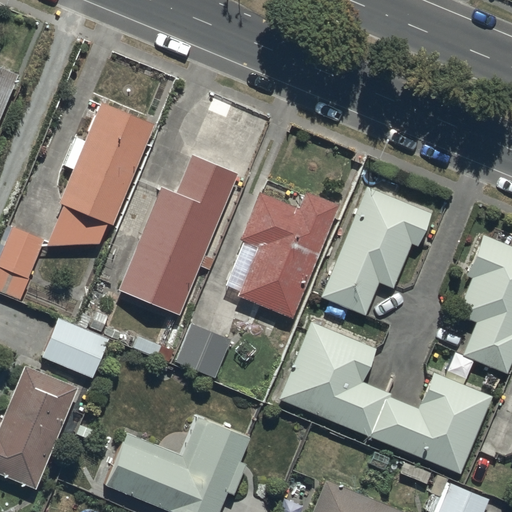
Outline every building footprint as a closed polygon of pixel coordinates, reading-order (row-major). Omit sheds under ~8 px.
[(0,113),(14,78),(0,71),(0,113)] [(62,169),(70,172),(55,205),(62,208),(45,248),(96,248),(106,227),(109,228),(152,127),(98,104),(82,142),(74,139),(62,169)] [(173,196),(158,190),(116,295),(177,319),(197,270),(207,274),(212,261),(203,257),(234,177),(188,159),(173,196)] [(427,216),(363,189),(317,300),(362,319),(376,287),(388,292),(407,247),(413,250),(427,216)] [(293,210),(256,195),(237,242),(241,244),(223,289),(238,295),(229,317),(276,336),(282,319),(288,322),(334,208),(299,194),(293,210)] [(42,238),(9,226),(0,248),(0,295),(17,302),(42,238)] [(511,250),(479,237),(462,278),(467,280),(452,317),(472,326),(459,358),(503,376),(511,355),(511,250)] [(107,340),(56,320),(40,360),(90,380),(107,340)] [(307,323),(275,402),(456,477),(489,398),(430,374),(414,411),(386,400),(387,398),(357,385),(372,350),(307,323)] [(228,342),(190,326),(173,365),(212,381),(228,342)] [(0,478),(33,492),(75,391),(23,369),(0,425),(0,478)] [(124,437),(103,489),(160,511),(217,511),(224,496),(232,499),(244,467),(239,465),(248,441),(195,420),(179,459),(124,437)] [(429,496),(422,511),(423,511),(480,511),(486,500),(434,477),(427,494),(429,496)] [(394,511),(322,482),(309,511),(394,511)]
